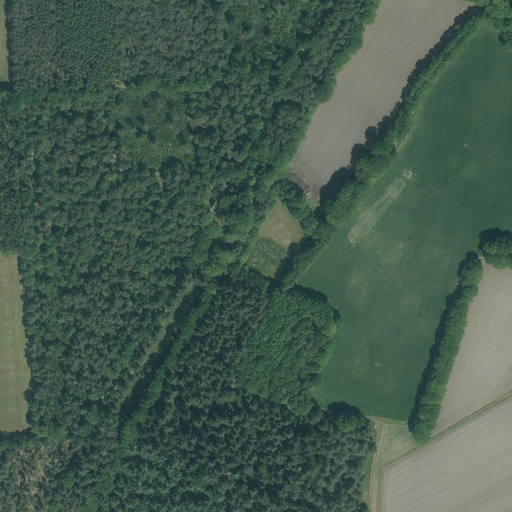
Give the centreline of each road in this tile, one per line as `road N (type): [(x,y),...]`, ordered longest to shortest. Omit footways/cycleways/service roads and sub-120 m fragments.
road 1 (unclassified): [(51,511),(56,482),(324,0)]
road 2 (track): [(412,96),(492,0)]
